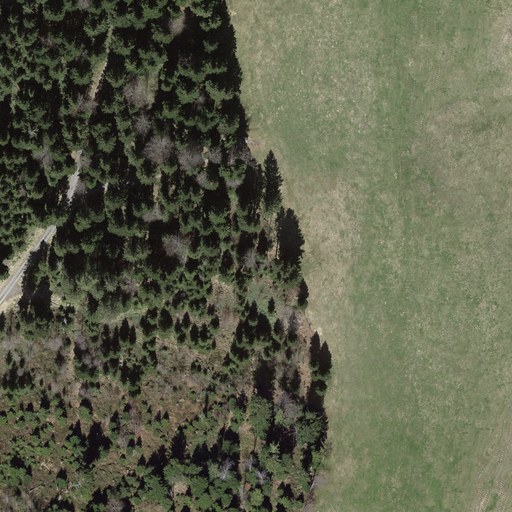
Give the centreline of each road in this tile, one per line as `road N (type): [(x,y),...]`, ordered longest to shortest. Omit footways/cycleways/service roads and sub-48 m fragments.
road 1 (track): [(0,305),(62,221),(103,86),(143,0)]
road 2 (track): [(232,143),(75,187)]
